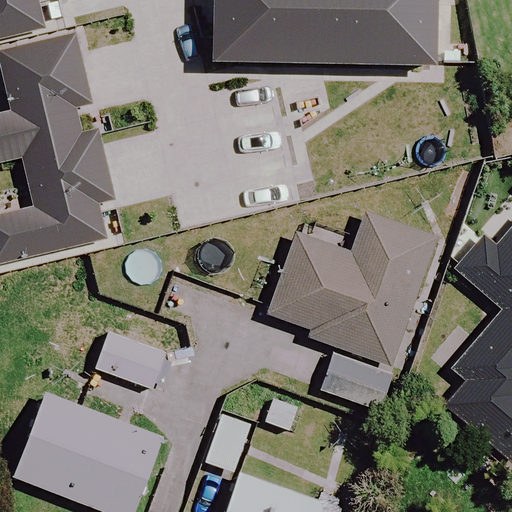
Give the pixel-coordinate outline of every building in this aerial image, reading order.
[(88,21),(82,0),(0,0),(0,15),(12,13),(18,35),(0,40),(0,155),(10,193),(65,178),(55,141),(69,138),(41,34),(88,21)] [(328,42),(317,0),(191,0),(217,103),(272,89),(264,58),(328,42)] [(333,176),(311,98),(254,114),(276,192),(333,176)] [(430,243),(361,219),(349,254),(295,236),(267,320),(334,342),(316,395),(372,414),(430,243)] [(164,359),(99,333),(84,370),(149,396),(164,359)] [(130,511),(157,441),(39,397),(7,483),(85,511),(130,511)] [(245,431),(217,421),(202,465),(231,475),(245,431)] [(334,511),(237,477),(224,511),(334,511)]
